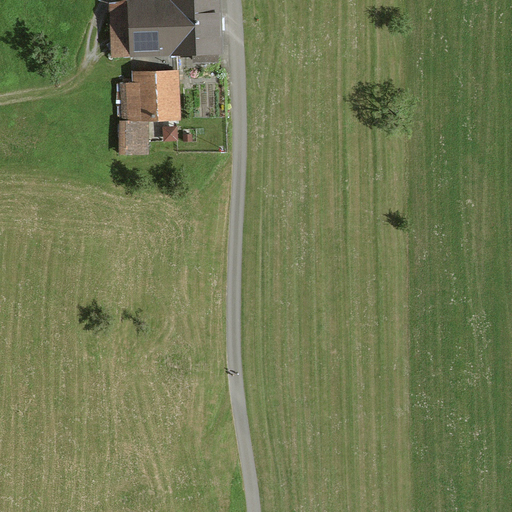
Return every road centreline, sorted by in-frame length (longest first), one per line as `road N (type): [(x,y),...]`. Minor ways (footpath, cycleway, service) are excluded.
road 1 (track): [(257,511),(237,390),(232,293),(233,0)]
road 2 (track): [(0,100),(59,90),(82,69),(101,6),(110,0)]
